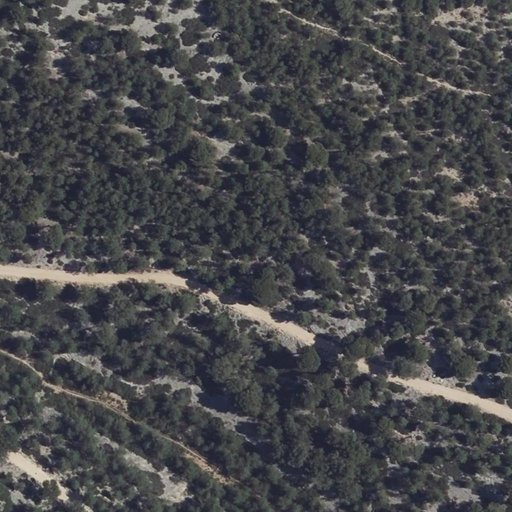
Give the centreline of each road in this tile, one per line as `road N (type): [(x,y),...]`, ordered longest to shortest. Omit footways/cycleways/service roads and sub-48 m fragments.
road 1 (track): [(511,414),(189,281),(0,267)]
road 2 (track): [(225,472),(46,382),(0,350)]
